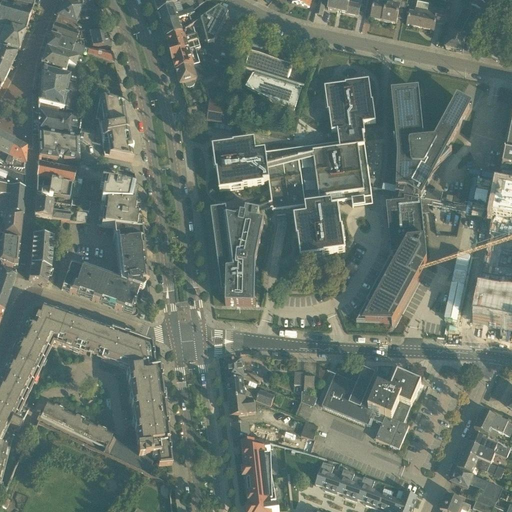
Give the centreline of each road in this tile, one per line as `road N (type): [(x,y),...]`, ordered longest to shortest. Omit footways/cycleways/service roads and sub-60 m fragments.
road 1 (tertiary): [(111,0),(147,115),(176,337)]
road 2 (tertiary): [(198,331),(164,113),(129,0)]
road 3 (residential): [(485,69),(333,41),(224,0)]
road 4 (tertiary): [(493,356),(237,344)]
road 5 (tertiary): [(176,337),(200,511)]
road 6 (residential): [(493,356),(425,511)]
road 7 (residential): [(176,337),(19,289)]
road 8 (tertiary): [(219,511),(200,351)]
road 9 (residential): [(19,289),(29,151)]
